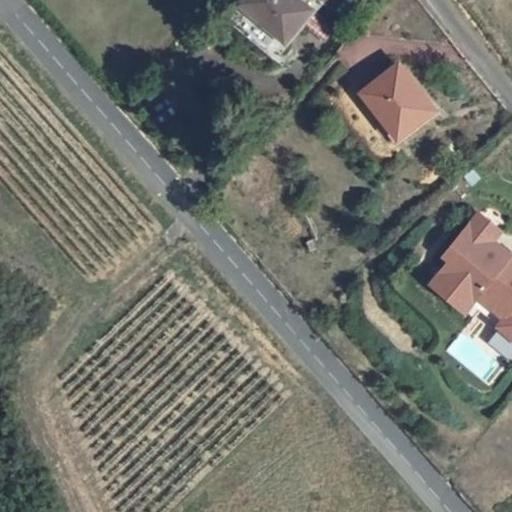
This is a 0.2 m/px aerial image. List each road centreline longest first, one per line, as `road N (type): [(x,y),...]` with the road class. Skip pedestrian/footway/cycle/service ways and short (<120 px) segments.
road 1 (tertiary): [(3,0),(461,511)]
road 2 (track): [(121,281),(81,317),(49,366),(47,407),(89,511)]
road 3 (track): [(189,215),(121,281),(89,289),(0,251)]
road 4 (unclassified): [(436,0),(511,94)]
